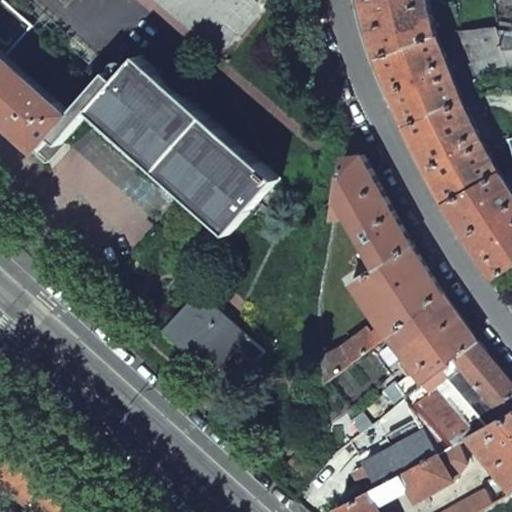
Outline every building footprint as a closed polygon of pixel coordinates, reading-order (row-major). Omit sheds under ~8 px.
[(0,0),(0,113),(42,151),(55,136),(65,144),(95,110),(181,188),(195,200),(233,234),(282,179),(143,56),(121,80),(112,71),(75,114),(9,55),(35,26),(5,0),(0,0)] [(365,0),(380,58),(439,36),(430,0),(365,0)] [(500,27),(461,31),(478,74),(496,68),(511,63),(511,31),(501,30),(500,27)] [(404,119),(407,126),(466,103),(439,36),(380,58),(404,119)] [(499,77),(511,72),(511,63),(496,68),(499,77)] [(411,133),(447,204),(501,173),(466,103),(407,126),(411,133)] [(355,282),(389,337),(391,336),(446,294),(421,255),(414,244),(407,231),(366,154),(348,156),(346,157),(337,217),(349,214),(379,268),(355,282)] [(471,241),(496,279),(511,268),(511,188),(501,173),(447,204),(471,241)] [(173,198),(186,210),(195,200),(181,188),(173,198)] [(167,331),(233,391),(268,352),(201,293),(167,331)] [(371,402),(384,417),(408,397),(480,341),(473,332),(446,294),(391,336),(420,376),(403,389),(397,382),(371,402)] [(321,311),(323,340),(339,339),(339,309),(321,311)] [(326,357),(329,383),(381,343),(371,329),(346,348),(326,357)] [(427,430),(441,453),(460,443),(473,437),(511,415),(511,379),(501,366),(480,341),(408,397),(423,426),(426,431),(427,430)] [(511,415),(473,437),(511,483),(511,415)] [(107,511),(0,416),(0,479),(37,511),(107,511)] [(398,446),(426,431),(423,426),(395,441),(398,446)] [(391,481),(441,453),(427,430),(426,431),(398,446),(368,463),(369,465),(361,469),(372,491),(391,481)] [(460,443),(391,481),(407,499),(416,494),(419,501),(455,480),(457,479),(470,463),(460,443)] [(319,470),(305,457),(295,468),(309,480),(319,470)] [(319,470),(309,480),(314,484),(324,474),(319,470)] [(337,510),(338,511),(381,511),(371,491),(341,507),(337,510)] [(482,496),(452,511),(478,511),(493,504),(486,492),(482,494),(482,496)]
